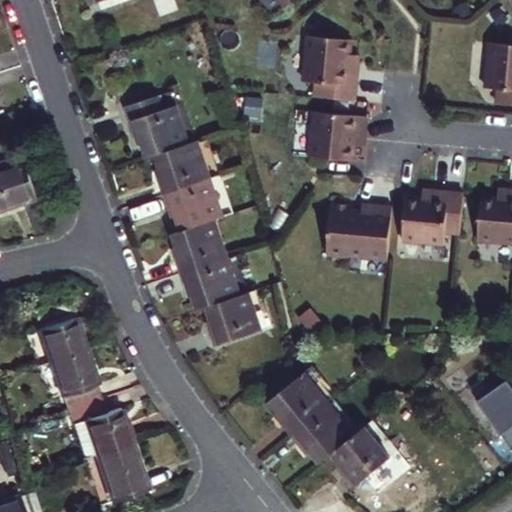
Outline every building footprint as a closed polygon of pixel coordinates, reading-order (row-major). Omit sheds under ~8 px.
[(316,96),(356,100),(359,68),(350,68),(351,54),(353,39),(309,35),(305,79),(317,81),(316,96)] [(511,105),(511,45),(486,45),(485,89),(498,90),(497,105),(511,105)] [(360,54),(351,54),(350,68),(359,68),(360,54)] [(139,138),(146,156),(154,154),(187,143),(174,106),(162,110),(157,95),(123,106),(135,139),(139,138)] [(363,114),(310,109),(306,154),(350,158),(351,143),(352,129),(361,130),(363,114)] [(352,129),(351,143),(360,144),(361,130),(352,129)] [(161,193),(209,177),(195,139),(187,143),(154,154),(161,172),(154,174),(161,193)] [(0,208),(38,196),(26,161),(0,169),(0,208)] [(175,213),(180,230),(213,218),(222,215),(209,177),(161,193),(169,215),(175,213)] [(462,187),(431,184),(431,189),(421,188),(420,193),(405,191),(401,235),(442,238),(443,226),(458,227),(462,187)] [(511,237),(511,184),(507,185),(506,189),(496,188),(496,192),(480,191),(476,235),(511,237)] [(385,256),(389,203),(359,201),(358,210),(349,209),(349,203),(328,201),(324,254),(346,256),(346,253),(385,256)] [(213,218),(180,230),(172,232),(178,252),(172,253),(178,271),(225,255),(213,218)] [(197,308),(206,305),(238,293),(225,255),(178,271),(185,291),(191,289),(197,308)] [(238,293),(206,305),(212,324),(207,325),(214,345),(261,329),(247,290),(238,293)] [(80,315),(75,298),(42,309),(48,324),(44,325),(55,358),(94,345),(84,314),(80,315)] [(94,345),(55,358),(67,393),(71,392),(75,405),(107,394),(103,381),(106,380),(94,345)] [(289,435),(327,404),(302,371),(267,399),(280,415),(276,419),(289,435)] [(511,385),(506,377),(476,399),(500,433),(511,424),(511,385)] [(112,408),(107,394),(75,405),(80,420),(91,416),(102,448),(136,436),(125,404),(112,408)] [(305,448),(317,462),(330,451),(351,434),(327,404),(289,435),(302,450),(305,448)] [(91,416),(80,420),(91,452),(102,448),(91,416)] [(351,434),(330,451),(342,465),(338,469),(351,485),(388,456),(363,424),(351,434)] [(152,481),(136,436),(102,448),(118,493),(152,481)] [(0,499),(0,511),(40,511),(35,492),(20,497),(19,494),(0,499)]
